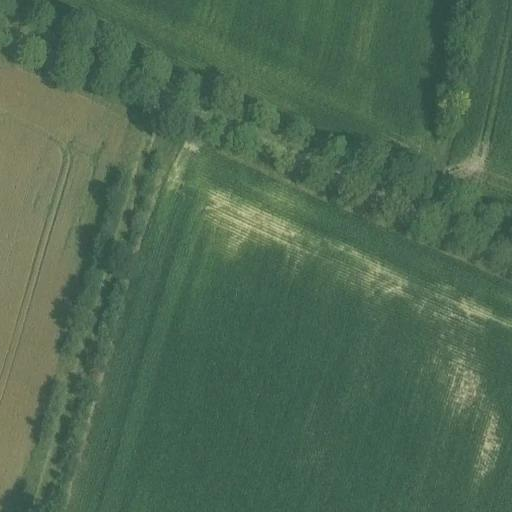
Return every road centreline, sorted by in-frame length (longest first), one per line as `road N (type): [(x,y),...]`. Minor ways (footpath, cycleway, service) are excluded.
road 1 (unclassified): [(511,259),(0,30)]
road 2 (track): [(165,107),(39,511)]
